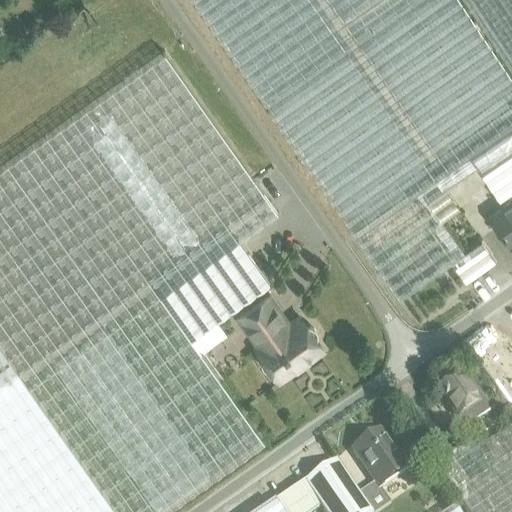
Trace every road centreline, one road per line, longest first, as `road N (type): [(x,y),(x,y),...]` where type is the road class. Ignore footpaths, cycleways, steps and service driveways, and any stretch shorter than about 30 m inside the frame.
road 1 (unclassified): [(413,354),(166,0)]
road 2 (unclassified): [(413,354),(194,511)]
road 3 (unclassified): [(511,286),(413,354)]
